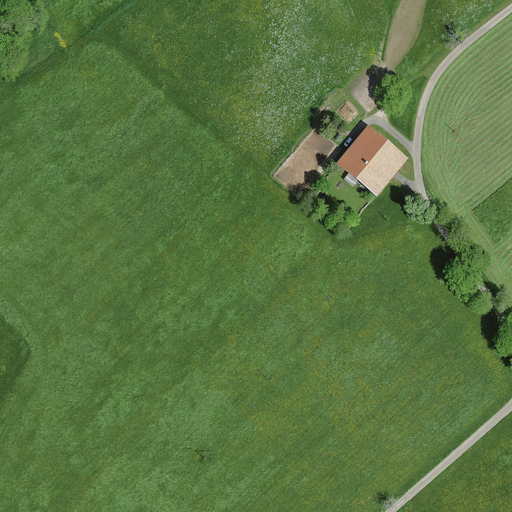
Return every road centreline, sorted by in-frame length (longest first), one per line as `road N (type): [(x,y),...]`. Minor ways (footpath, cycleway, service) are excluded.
road 1 (unclassified): [(511,326),(434,219),(416,161),(435,76),(511,7)]
road 2 (unclassified): [(389,511),(511,404)]
